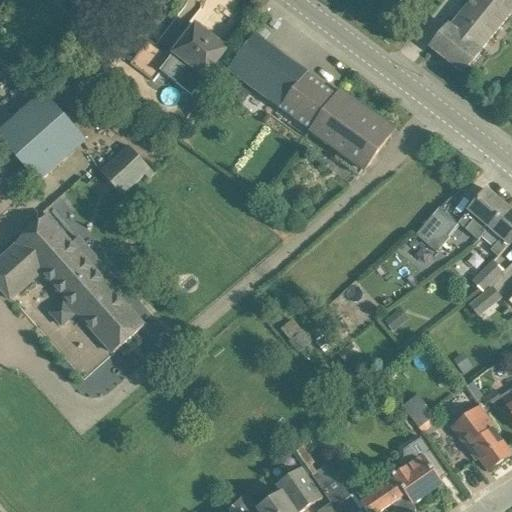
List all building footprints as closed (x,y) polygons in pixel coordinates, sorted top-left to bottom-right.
[(511,0),(472,0),(451,27),(448,25),(430,48),(463,74),(511,12),(511,0)] [(192,96),(206,77),(227,49),(196,25),(174,53),(171,56),(148,40),(131,64),(153,80),(160,71),(192,96)] [(96,56),(105,44),(93,36),(84,48),(96,56)] [(253,36),(239,55),(228,71),(280,109),(306,75),(307,74),(253,36)] [(43,54),(56,64),(66,50),(58,44),(50,46),(43,54)] [(74,73),(68,81),(83,93),(90,85),(74,73)] [(310,132),(336,97),(321,86),(306,75),(280,109),(296,121),(310,132)] [(241,106),(251,92),(236,81),(226,95),(241,106)] [(310,132),(363,171),(364,172),(394,130),(340,91),(336,97),(310,132)] [(0,138),(39,183),(40,183),(85,142),(43,94),(0,132),(0,138)] [(150,169),(130,146),(102,171),(122,193),(150,169)] [(459,223),(467,230),(478,239),(487,228),(489,229),(508,207),(487,190),(459,223)] [(491,250),(500,257),(511,242),(511,211),(508,207),(489,229),(500,239),(491,250)] [(452,219),(440,209),(416,236),(428,246),(452,219)] [(16,244),(17,245),(0,260),(0,288),(10,300),(41,272),(66,300),(51,313),(62,326),(77,312),(113,353),(144,326),(113,292),(121,285),(79,238),(72,244),(47,216),(16,244)] [(483,291),(503,271),(493,261),(473,281),(483,291)] [(492,286),(469,305),(478,316),(501,296),(492,286)] [(392,332),(408,319),(400,309),(384,321),(392,332)] [(302,331),(293,320),(282,330),(291,341),(302,331)] [(312,341),(302,331),(291,341),(301,351),(312,341)] [(111,356),(98,368),(79,348),(69,358),(102,394),(126,371),(111,356)] [(462,352),(452,360),(464,376),(474,368),(462,352)] [(334,374),(325,364),(315,372),(324,382),(334,374)] [(479,401),(485,410),(502,399),(507,409),(511,416),(511,389),(500,397),(495,390),(484,397),(473,383),(467,387),(477,402),(479,401)] [(494,428),(479,408),(453,427),(477,460),(480,458),(490,472),(511,456),(492,430),(494,428)] [(431,414),(415,424),(422,434),(437,424),(431,414)] [(383,488),(361,503),(366,511),(380,511),(392,504),(396,511),(413,511),(414,511),(414,509),(414,508),(414,507),(414,505),(414,504),(442,484),(436,475),(443,470),(424,442),(410,452),(415,461),(381,485),(383,488)] [(295,451),(307,466),(314,461),(303,446),(295,451)] [(331,461),(312,475),(331,503),(334,507),(354,494),(331,461)] [(296,511),(301,511),(323,498),(302,467),(277,485),(281,491),(282,491),(296,511)] [(296,511),(282,491),(281,491),(257,507),(247,493),(235,505),(238,510),(236,511),(296,511)] [(337,511),(334,507),(331,503),(318,511),(337,511)]
